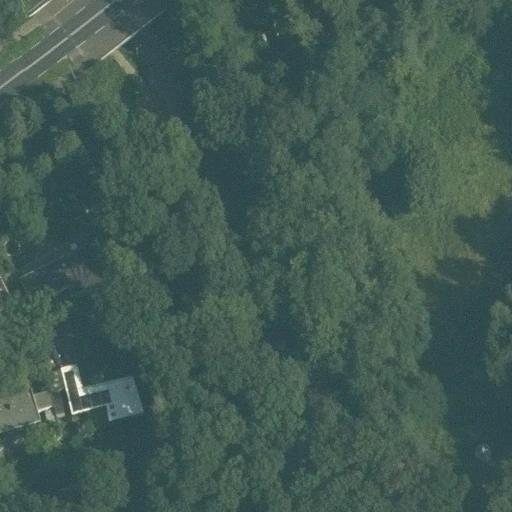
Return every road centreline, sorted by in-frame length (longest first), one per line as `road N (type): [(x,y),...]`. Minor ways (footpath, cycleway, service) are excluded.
road 1 (residential): [(255,345),(177,87)]
road 2 (residential): [(0,355),(132,332),(235,351),(255,345)]
road 3 (residential): [(0,188),(177,87)]
road 4 (residential): [(363,511),(303,447),(255,345)]
road 5 (primary): [(0,90),(117,0)]
